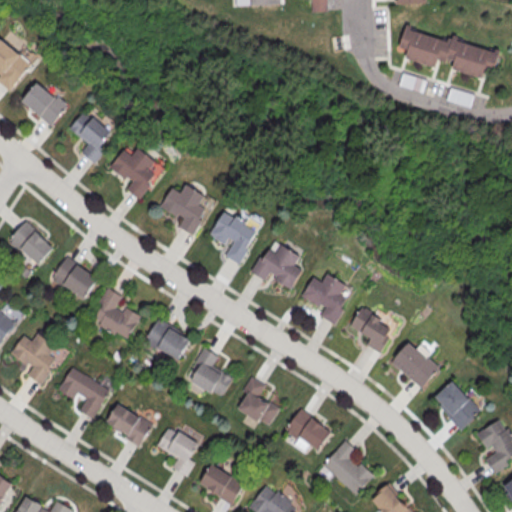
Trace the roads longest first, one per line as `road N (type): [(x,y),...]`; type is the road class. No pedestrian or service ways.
road 1 (residential): [(0,143),(119,242),(379,412),(464,511)]
road 2 (residential): [(363,0),(371,74),(387,87),(479,115),(511,114)]
road 3 (residential): [(0,411),(157,511)]
